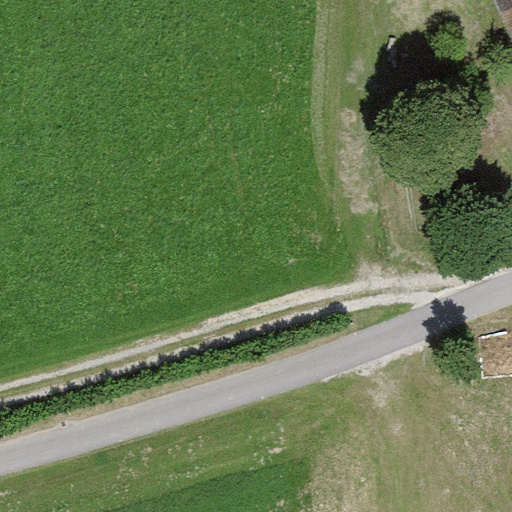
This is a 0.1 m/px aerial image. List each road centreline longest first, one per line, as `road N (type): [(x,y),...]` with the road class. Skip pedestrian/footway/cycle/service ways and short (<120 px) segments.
road 1 (unclassified): [(0,458),(311,367),(511,290)]
road 2 (track): [(0,393),(353,294),(438,286),(490,299)]
